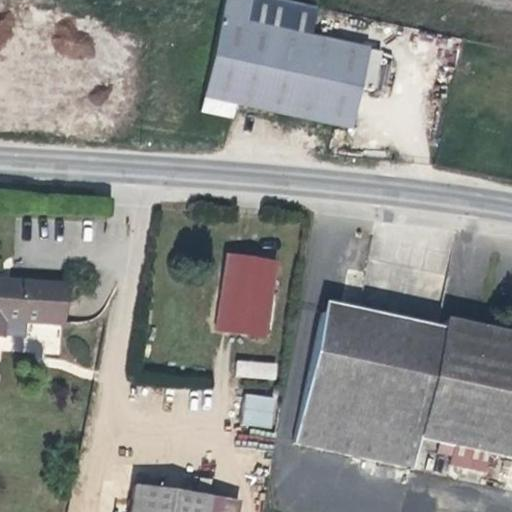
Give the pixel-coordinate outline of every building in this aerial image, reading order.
[(286,0),(224,0),(221,16),(309,36),(316,7),(286,0)] [(221,16),(207,80),(225,84),(353,112),(367,50),(309,36),(221,16)] [(225,84),(207,80),(201,109),(220,113),(225,84)] [(353,112),(225,84),(220,113),(232,116),(234,103),(350,128),(353,112)] [(222,258),(218,285),(212,332),(260,338),(270,263),(222,258)] [(60,284),(0,278),(0,326),(0,320),(58,325),(60,284)] [(511,335),(441,322),(437,340),(428,339),(430,327),(414,323),(411,335),(370,327),(372,315),(355,311),(353,323),(317,316),(290,444),(406,468),(412,439),(432,443),(430,453),(445,456),(447,446),(511,460),(511,335)] [(0,349),(19,351),(20,338),(0,337),(0,349)] [(277,379),(277,361),(236,361),(236,378),(277,379)] [(210,377),(172,377),(172,388),(194,388),(194,407),(210,407),(210,377)] [(241,426),(273,429),(276,397),(244,394),(241,426)] [(130,485),(126,511),(202,511),(205,496),(130,485)] [(205,496),(202,511),(228,511),(230,500),(205,496)]
